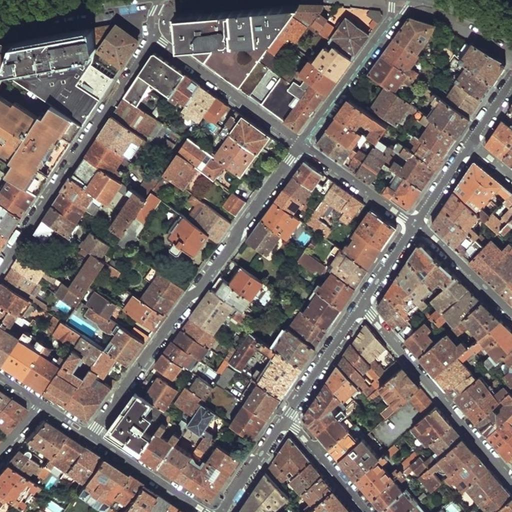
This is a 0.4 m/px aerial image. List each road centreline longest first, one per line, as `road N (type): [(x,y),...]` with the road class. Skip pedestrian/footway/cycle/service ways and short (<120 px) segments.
road 1 (residential): [(300,144),(91,436)]
road 2 (residential): [(153,35),(0,269)]
road 3 (residential): [(511,482),(361,305)]
road 4 (residential): [(153,35),(300,144)]
road 5 (residential): [(401,0),(300,144)]
road 6 (residential): [(300,144),(415,225)]
road 7 (tertiary): [(285,421),(361,305)]
road 8 (residential): [(91,436),(205,511)]
road 9 (residential): [(415,225),(511,314)]
road 10 (residential): [(365,511),(285,421)]
